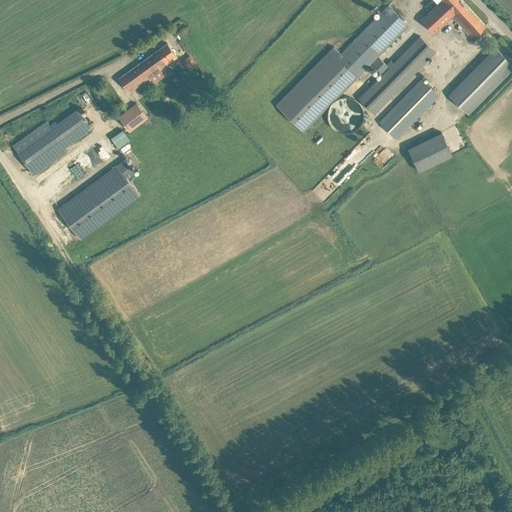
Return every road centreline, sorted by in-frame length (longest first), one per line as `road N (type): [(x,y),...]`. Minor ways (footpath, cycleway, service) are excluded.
road 1 (track): [(31,208),(227,508)]
road 2 (track): [(511,354),(227,508)]
